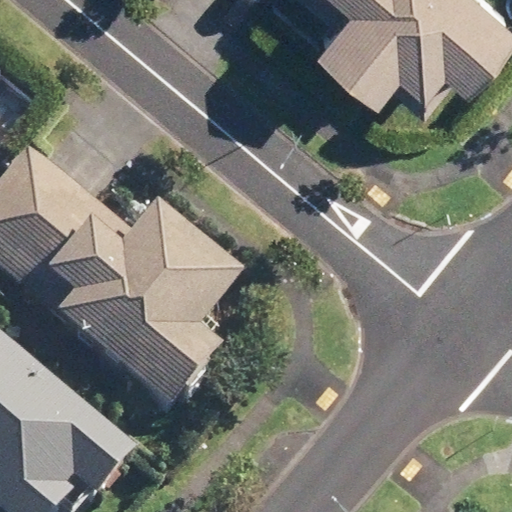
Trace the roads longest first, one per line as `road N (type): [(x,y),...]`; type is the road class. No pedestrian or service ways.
road 1 (residential): [(71,0),(420,293),(463,315)]
road 2 (residential): [(303,511),(463,315)]
